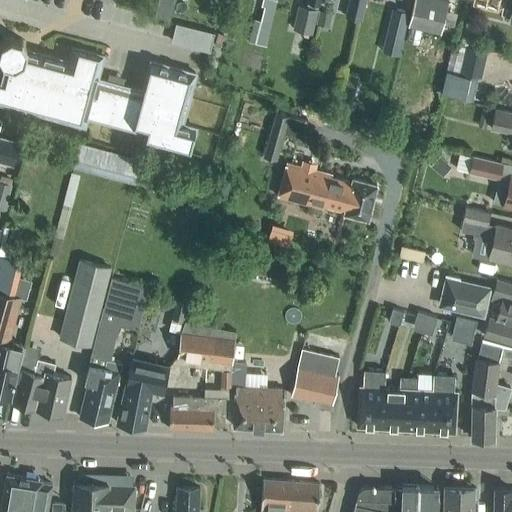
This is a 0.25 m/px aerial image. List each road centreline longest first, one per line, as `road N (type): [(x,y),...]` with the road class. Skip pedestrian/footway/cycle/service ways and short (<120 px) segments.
road 1 (secondary): [(353,456),(0,444)]
road 2 (secondary): [(511,458),(353,456)]
